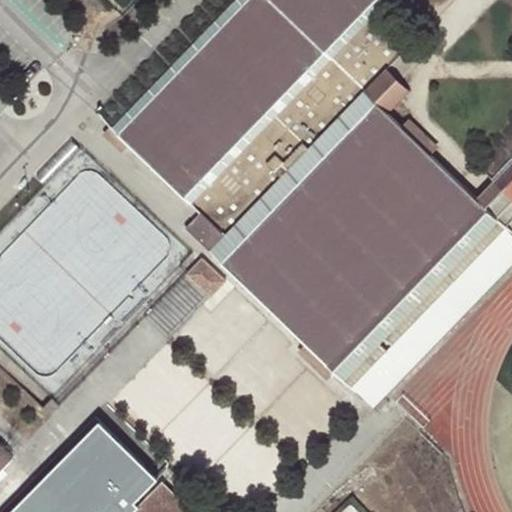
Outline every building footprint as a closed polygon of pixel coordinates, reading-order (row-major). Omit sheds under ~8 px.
[(296,357),(321,382),(338,397),(492,237),(465,212),(414,162),(388,137),(374,124),(385,113),(363,91),(374,79),(391,62),(348,20),(363,4),(358,0),(232,0),(99,139),(115,155),(186,223),(172,238),(296,357)] [(375,16),(368,23),(381,36),(388,28),(375,16)] [(396,101),(374,79),(363,91),(385,113),(396,101)] [(394,131),(388,137),(414,162),(420,156),(394,131)] [(115,155),(99,139),(93,145),(109,160),(115,155)] [(511,222),(511,164),(483,194),(511,222)] [(503,248),(511,239),(511,222),(483,194),(465,212),(492,237),(503,248)] [(190,299),(205,284),(189,269),(174,284),(190,299)] [(212,291),(205,284),(190,299),(198,306),(212,291)] [(321,382),(296,357),(290,363),(316,388),(321,382)] [(0,469),(12,456),(0,444),(0,469)] [(66,465),(18,511),(186,511),(162,487),(137,511),(95,511),(92,508),(101,499),(66,465)]
